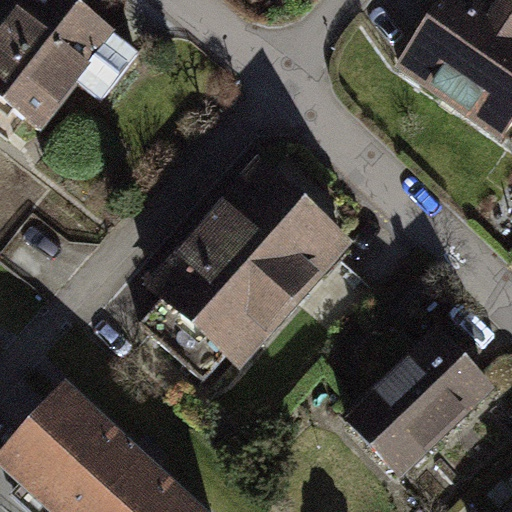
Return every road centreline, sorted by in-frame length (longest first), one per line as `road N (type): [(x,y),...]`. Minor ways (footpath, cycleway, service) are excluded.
road 1 (residential): [(0,396),(283,78)]
road 2 (residential): [(511,302),(283,78)]
road 3 (residential): [(283,78),(181,0)]
